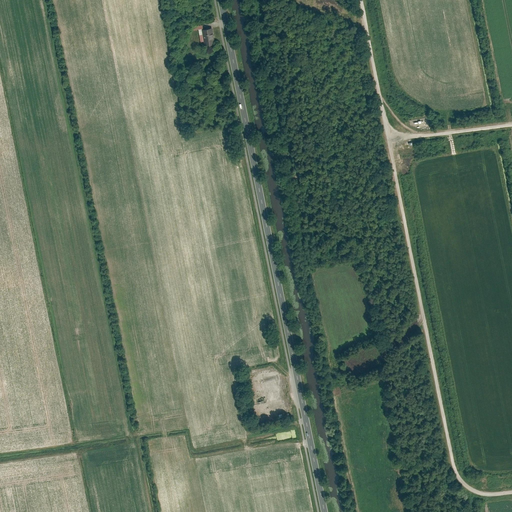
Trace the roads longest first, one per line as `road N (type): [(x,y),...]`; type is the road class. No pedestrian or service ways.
road 1 (track): [(511,490),(482,493),(454,472),(358,0)]
road 2 (tertiary): [(323,511),(220,0)]
road 3 (track): [(386,138),(511,123)]
